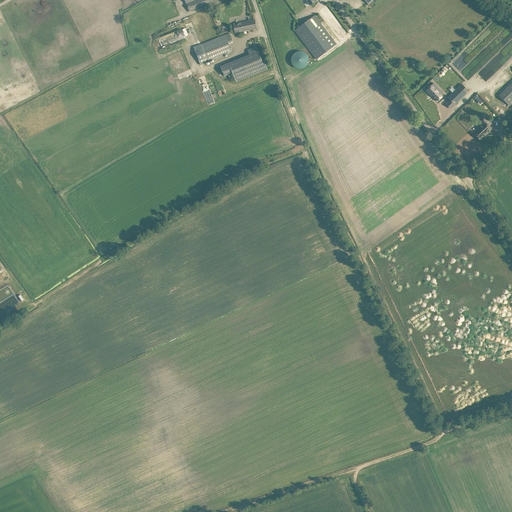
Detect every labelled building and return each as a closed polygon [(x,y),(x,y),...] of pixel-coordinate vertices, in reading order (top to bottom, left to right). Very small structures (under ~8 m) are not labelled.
[(184,0),(189,11),(208,4),(213,2),(211,0),(184,0)] [(315,15),(295,30),(316,59),(336,44),(315,15)] [(256,28),(255,20),(234,24),(235,33),(243,31),(256,28)] [(201,65),(208,62),(232,52),(229,46),(234,44),(230,33),(225,35),(201,44),(193,47),(201,65)] [(233,73),(236,82),(268,69),(263,58),(261,58),(256,46),(248,50),(250,55),(221,66),(225,76),(233,73)] [(304,68),(305,67),(306,67),(307,66),(308,64),(308,63),(309,62),(309,60),(309,58),(308,57),(308,56),(307,54),(306,53),(304,52),(303,52),(301,51),(300,51),(298,51),(297,52),(295,52),(295,53),(294,53),(293,54),(292,56),(292,57),(291,58),(291,60),(291,62),(292,63),(292,64),(293,66),(294,67),(295,68),(297,68),(298,69),(300,69),(301,69),(303,68),(304,68)] [(511,79),(498,94),(506,102),(510,106),(511,103),(511,79)] [(455,105),(469,91),(462,84),(448,98),(455,105)] [(431,85),(426,90),(432,96),(437,101),(443,96),(442,94),(440,93),(442,91),(438,87),(435,89),(431,85)] [(488,119),(488,120),(484,116),(479,120),(483,124),(473,132),(480,139),(492,129),(489,125),(492,123),(488,119)]
